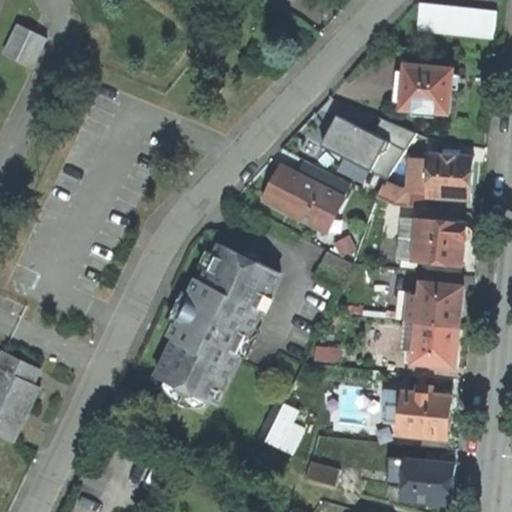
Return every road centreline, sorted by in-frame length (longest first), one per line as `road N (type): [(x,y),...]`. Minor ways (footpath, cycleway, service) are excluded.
road 1 (residential): [(387,0),(171,237),(39,511)]
road 2 (residential): [(481,511),(511,243)]
